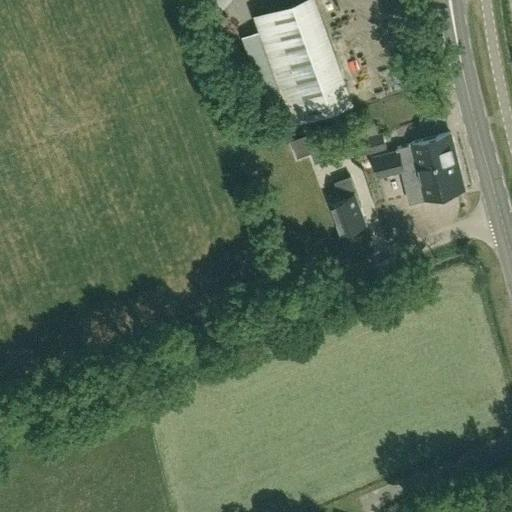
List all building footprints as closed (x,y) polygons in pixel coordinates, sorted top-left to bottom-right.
[(216,0),(227,9),(234,0),(216,0)] [(293,122),(350,102),(314,0),(290,0),(255,13),(293,122)] [(344,125),(354,121),(352,115),(342,119),(344,125)] [(325,147),(328,157),(346,150),(337,124),(306,135),(312,151),(325,147)] [(450,133),(450,132),(412,142),(412,143),(396,147),(397,149),(373,155),(378,176),(390,173),(391,176),(458,160),(451,133),(450,133)] [(357,156),(386,148),(383,134),(353,141),(357,156)] [(426,198),(464,188),(458,160),(391,176),(392,179),(378,183),(384,203),(397,199),(397,200),(409,197),(410,201),(425,197),(426,198)] [(342,232),(365,223),(359,205),(361,204),(351,176),(336,181),(342,197),(331,201),(342,232)]
